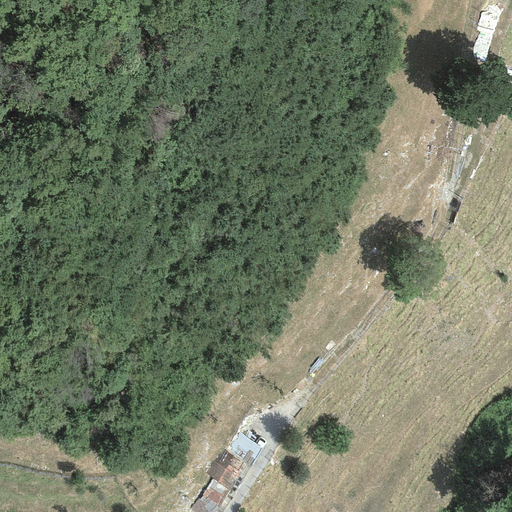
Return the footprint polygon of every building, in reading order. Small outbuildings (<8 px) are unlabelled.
[(490,39),(475,35),(470,54),(485,58),(490,39)] [(511,73),(502,69),(494,93),(503,96),(511,73)] [(259,446),(240,433),(227,453),(244,465),(246,466),(259,446)] [(227,453),(222,450),(205,475),(211,479),(227,490),(244,465),(227,453)] [(212,511),(227,490),(211,479),(191,510),(194,511),(212,511)]
